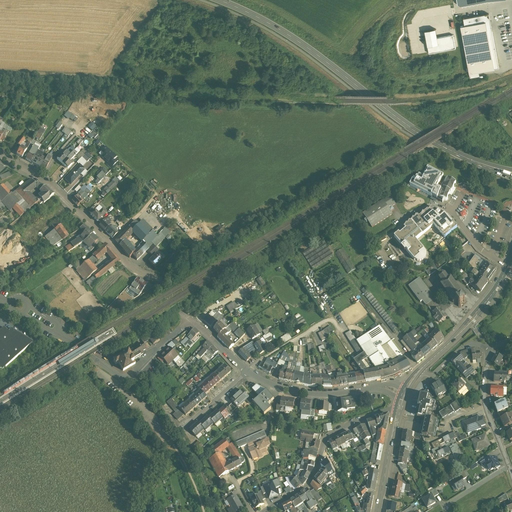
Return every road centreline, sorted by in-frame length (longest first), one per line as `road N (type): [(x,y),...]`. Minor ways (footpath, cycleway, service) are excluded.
road 1 (secondary): [(511,173),(441,146),(303,46),(213,0)]
road 2 (track): [(0,72),(274,85)]
road 3 (residential): [(190,320),(159,279),(131,265),(70,202),(0,156)]
road 4 (residential): [(266,511),(308,485),(327,438),(396,408)]
road 5 (unclassified): [(190,320),(141,372),(120,378),(61,334)]
road 6 (residential): [(402,392),(324,394),(247,371)]
road 7 (primary): [(419,370),(489,298),(511,251)]
